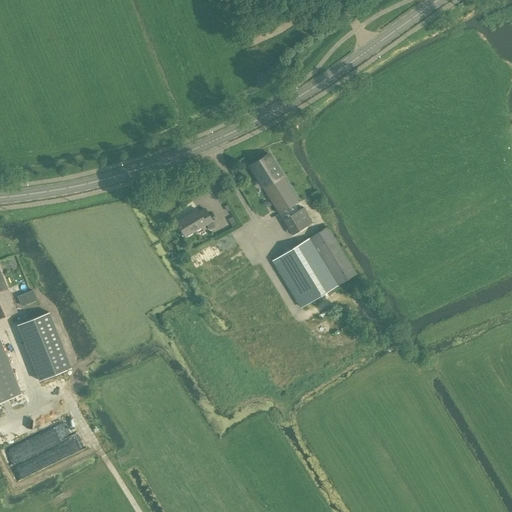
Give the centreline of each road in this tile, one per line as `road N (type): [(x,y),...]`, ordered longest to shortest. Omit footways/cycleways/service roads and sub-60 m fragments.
road 1 (primary): [(0,199),(87,185),(214,142),(367,51)]
road 2 (track): [(302,317),(361,295),(494,511)]
